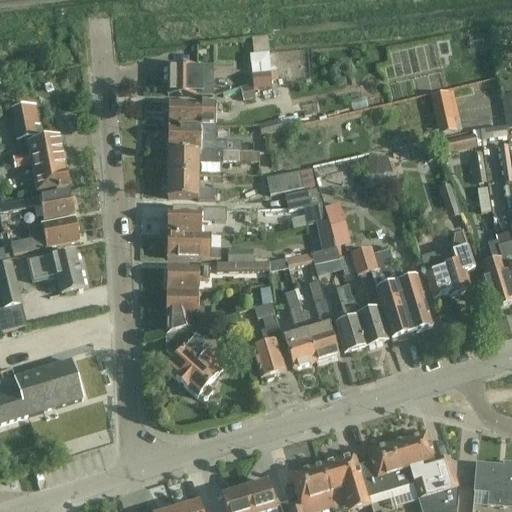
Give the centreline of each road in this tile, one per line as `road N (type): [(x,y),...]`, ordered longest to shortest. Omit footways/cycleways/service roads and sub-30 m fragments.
road 1 (residential): [(140,470),(127,423),(102,30)]
road 2 (residential): [(140,470),(459,373)]
road 3 (residential): [(12,508),(140,470)]
